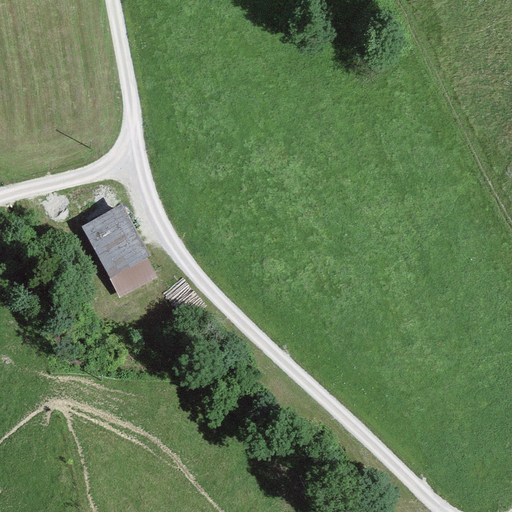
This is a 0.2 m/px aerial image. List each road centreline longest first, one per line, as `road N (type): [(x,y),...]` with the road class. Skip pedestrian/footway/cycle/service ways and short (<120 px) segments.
road 1 (track): [(137,145),(154,212),(186,263),(448,511)]
road 2 (track): [(0,193),(110,165),(137,145)]
road 3 (track): [(114,0),(137,145)]
